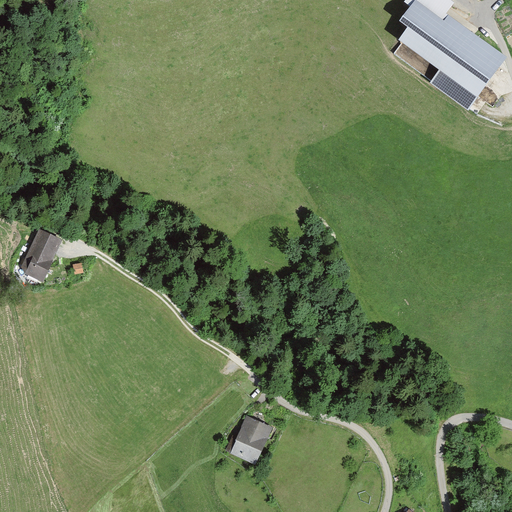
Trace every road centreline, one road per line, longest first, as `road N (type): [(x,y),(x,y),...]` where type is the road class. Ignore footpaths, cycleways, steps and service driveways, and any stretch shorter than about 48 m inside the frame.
road 1 (track): [(252,372),(150,287),(67,238)]
road 2 (unclassified): [(384,511),(389,477),(367,437),(300,411),(252,372)]
road 3 (unclassified): [(511,424),(470,417),(446,428),(438,459),(447,511)]
